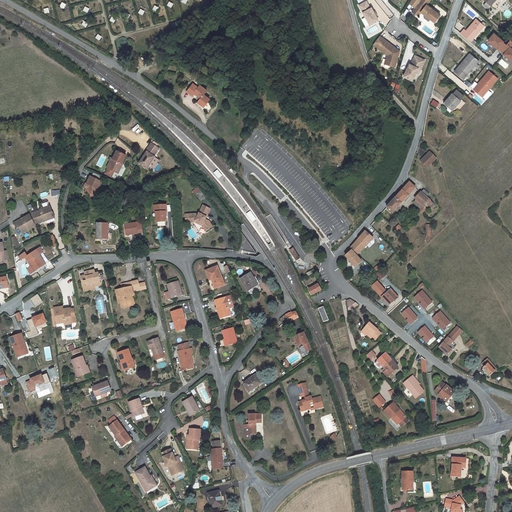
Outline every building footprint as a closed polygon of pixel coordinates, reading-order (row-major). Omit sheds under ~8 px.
[(420,0),(416,5),(422,10),(420,12),(434,22),(440,15),(426,5),(429,0),(420,0)] [(488,9),(495,0),(484,0),(487,2),(484,5),(488,9)] [(370,25),(378,20),(371,7),(370,8),(366,1),(359,5),(370,25)] [(422,10),(416,5),(412,11),(417,16),(420,12),(422,10)] [(485,26),(476,19),(466,30),(464,29),(461,33),(471,42),(485,26)] [(511,60),(511,46),(494,32),(487,41),(511,60)] [(399,51),(379,36),(373,45),(387,55),(384,64),(394,67),(399,51)] [(479,61),(470,53),(455,72),(464,79),(479,61)] [(410,64),(404,77),(412,81),(416,73),(418,69),(421,70),(425,61),(415,56),(411,65),(410,64)] [(494,58),(490,63),(494,67),(498,62),(494,58)] [(489,70),(472,88),(482,97),(499,78),(489,70)] [(198,94),(197,95),(201,98),(197,103),(204,107),(210,99),(204,95),(207,91),(200,86),(198,88),(193,84),(188,90),(194,95),(195,93),(195,92),(198,94)] [(453,93),(444,103),(452,110),(461,100),(460,99),(463,96),(456,91),(454,94),(453,93)] [(159,149),(152,143),(143,156),(144,157),(142,159),(139,164),(147,169),(155,157),(154,157),(159,149)] [(126,156),(117,152),(113,159),(112,159),(107,168),(108,169),(114,172),(115,172),(118,168),(120,169),(126,156)] [(429,154),(422,160),(421,161),(427,168),(437,159),(430,152),(429,154)] [(114,172),(108,169),(105,174),(112,178),(114,172)] [(217,169),(213,173),(218,179),(222,175),(217,169)] [(104,178),(94,173),(92,177),(91,177),(87,185),(86,184),(84,187),(88,189),(86,193),(94,198),(104,178)] [(410,183),(403,190),(387,208),(393,213),(415,188),(410,183)] [(201,201),(208,196),(202,190),(195,195),(201,201)] [(429,195),(424,191),(416,199),(417,199),(427,209),(430,205),(432,207),(434,205),(426,197),(429,195)] [(419,211),(421,212),(422,213),(427,209),(417,199),(414,202),(421,209),(419,211)] [(157,222),(167,222),(166,216),(166,213),(165,205),(156,206),(157,222)] [(202,225),(201,226),(205,232),(212,228),(209,223),(205,221),(210,211),(203,206),(198,216),(195,214),(185,215),(186,223),(195,223),(196,221),(202,225)] [(47,219),(48,220),(52,219),(50,214),(53,213),(50,207),(43,209),(40,210),(40,211),(32,214),(33,215),(36,223),(36,224),(39,222),(39,223),(46,221),(46,220),(47,219)] [(250,210),(246,213),(252,222),(256,219),(250,210)] [(35,225),(34,224),(30,216),(29,215),(14,223),(17,229),(19,228),(22,233),(32,228),(32,227),(35,225)] [(108,223),(97,223),(97,240),(108,240),(108,223)] [(124,225),(126,235),(137,234),(137,233),(137,227),(136,223),(124,225)] [(402,229),(399,226),(395,229),(397,232),(397,231),(399,230),(402,235),(405,233),(402,229)] [(373,239),(366,232),(350,249),(352,251),(346,256),(355,268),(362,262),(356,256),(358,255),(373,239)] [(293,247),(289,250),(295,261),(300,258),(293,247)] [(25,253),(19,257),(21,261),(23,260),(25,258),(31,267),(35,272),(46,265),(39,255),(36,251),(28,256),(25,253)] [(217,267),(205,271),(209,281),(211,279),(215,288),(224,285),(217,267)] [(95,289),(94,286),(100,285),(98,273),(93,274),(94,270),(85,272),(85,275),(81,276),(83,291),(95,289)] [(247,291),(257,285),(250,274),(240,280),(247,291)] [(0,287),(8,285),(7,278),(3,278),(1,279),(0,278),(0,287)] [(132,282),(133,286),(135,292),(146,289),(145,283),(139,284),(138,280),(132,282)] [(178,281),(167,285),(169,291),(165,293),(167,299),(182,295),(178,281)] [(378,282),(372,287),(383,299),(388,305),(390,306),(398,299),(391,291),(388,293),(378,282)] [(312,295),(314,294),(321,290),(318,285),(309,289),(312,295)] [(131,287),(122,289),(116,290),(117,298),(119,298),(120,302),(122,308),(131,306),(129,296),(131,295),(135,294),(135,292),(132,292),(131,287)] [(433,302),(422,290),(414,297),(425,309),(433,302)] [(225,298),(215,301),(220,318),(230,315),(229,309),(233,307),(230,296),(225,298)] [(358,305),(358,304),(356,303),(350,300),(347,301),(348,308),(349,312),(358,305)] [(71,317),(75,317),(74,309),(63,311),(62,307),(54,308),(56,324),(64,322),(64,325),(72,324),(71,323),(71,317)] [(329,320),(324,307),(318,309),(324,322),(329,320)] [(182,309),(171,312),(176,331),(187,328),(182,309)] [(291,312),(289,313),(279,319),(283,324),(288,320),(289,322),(299,317),(296,311),(291,312)] [(451,323),(441,311),(433,318),(443,330),(451,323)] [(373,338),(379,331),(370,323),(363,331),(367,335),(372,339),(373,338)] [(462,332),(457,328),(456,330),(450,336),(440,349),(448,355),(453,348),(450,345),(462,332)] [(233,329),(223,332),(225,340),(227,346),(237,343),(233,329)] [(376,340),(381,334),(379,331),(373,338),(376,340)] [(311,350),(304,333),(292,338),(291,340),(292,342),(293,342),(295,342),(297,347),(300,345),(300,344),(303,343),(304,344),(307,352),(311,350)] [(21,344),(24,343),(21,334),(10,337),(17,357),(25,354),(21,344)] [(156,360),(164,357),(163,352),(158,338),(147,342),(150,349),(151,349),(154,355),(156,360)] [(178,352),(182,370),(191,368),(189,358),(192,358),(191,354),(193,353),(192,349),(190,349),(188,342),(178,345),(179,351),(178,352)] [(125,370),(134,367),(128,350),(118,353),(121,363),(123,362),(125,370)] [(372,351),(367,356),(371,360),(376,356),(372,351)] [(383,367),(384,368),(392,361),(386,354),(378,362),(383,367)] [(78,377),(90,373),(87,366),(86,367),(82,356),(72,360),(78,377)] [(488,365),(494,372),(497,370),(488,360),(483,364),(486,367),(488,365)] [(398,368),(392,361),(384,368),(382,371),(388,377),(398,368)] [(495,372),(494,372),(488,365),(486,367),(484,369),(490,376),(495,372)] [(255,375),(243,383),(249,392),(261,383),(255,375)] [(411,377),(403,384),(416,398),(424,392),(411,377)] [(92,387),(95,397),(100,395),(106,393),(111,391),(108,382),(92,387)] [(319,407),(323,406),(320,397),(312,399),(311,397),(309,397),(306,383),(298,386),(301,396),(304,395),(306,401),(299,402),(301,409),(304,408),(305,411),(311,409),(310,404),(313,403),(314,410),(320,408),(319,407)] [(438,396),(447,403),(455,392),(447,386),(446,386),(442,383),(435,391),(440,395),(438,396)] [(380,407),(386,403),(380,396),(374,400),(380,407)] [(187,411),(190,416),(200,411),(195,403),(192,397),(183,403),(187,411)] [(139,399),(129,403),(133,414),(134,417),(136,417),(137,420),(143,418),(142,415),(143,414),(141,406),(139,399)] [(406,417),(394,404),(385,412),(391,418),(392,417),(399,424),(399,423),(402,427),(409,421),(406,417)] [(256,423),(262,423),(261,414),(248,415),(249,425),(249,427),(245,427),(245,439),(250,439),(250,434),(256,434),(256,423)] [(129,438),(117,421),(109,427),(115,436),(114,437),(119,443),(121,442),(123,445),(127,442),(126,440),(129,438)] [(190,444),(189,450),(195,450),(195,445),(198,443),(199,431),(190,430),(190,436),(188,436),(187,444),(190,444)] [(209,452),(212,471),(223,469),(218,443),(211,444),(212,451),(209,452)] [(175,461),(174,461),(173,459),(174,459),(174,458),(170,450),(162,453),(163,457),(165,462),(164,463),(166,467),(167,466),(168,467),(172,475),(179,473),(177,468),(181,467),(178,460),(175,461)] [(178,457),(174,458),(174,459),(175,461),(178,460),(181,467),(177,468),(179,473),(184,471),(182,466),(178,457)] [(466,468),(466,459),(452,458),(452,476),(461,477),(461,468),(466,468)] [(135,473),(146,491),(156,486),(152,477),(151,478),(145,468),(135,473)] [(413,472),(403,472),(402,490),(413,490),(413,472)] [(208,494),(211,508),(222,505),(219,491),(208,494)] [(454,501),(446,499),(445,507),(452,508),(451,511),(461,511),(462,510),(460,510),(461,505),(464,504),(459,497),(454,501)]
